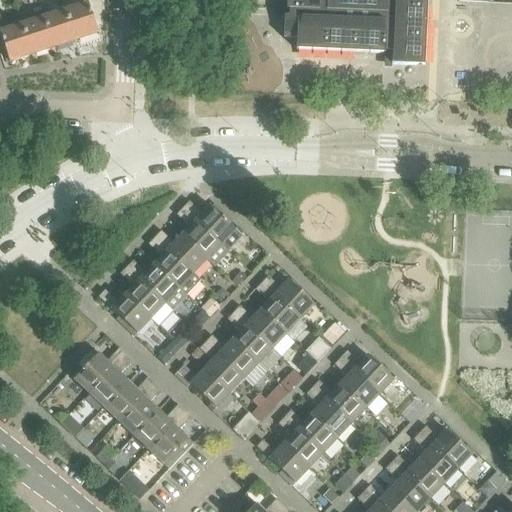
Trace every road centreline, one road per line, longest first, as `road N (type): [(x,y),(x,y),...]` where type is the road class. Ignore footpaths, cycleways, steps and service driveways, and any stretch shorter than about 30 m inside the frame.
road 1 (residential): [(139,167),(289,150),(511,162)]
road 2 (unknown): [(156,375),(270,254)]
road 3 (residential): [(0,245),(139,167)]
road 4 (residential): [(120,111),(0,107)]
